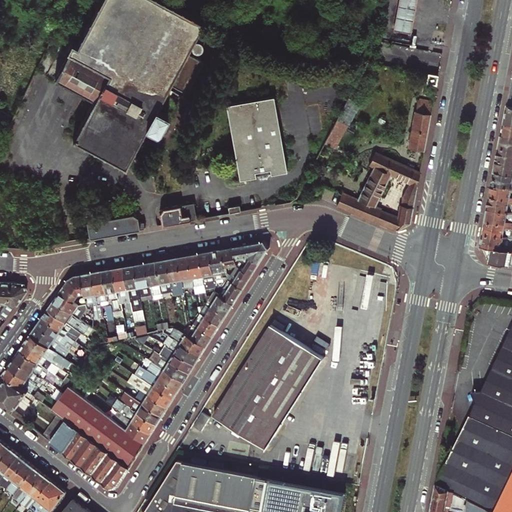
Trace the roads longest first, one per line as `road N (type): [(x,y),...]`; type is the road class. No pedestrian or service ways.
road 1 (residential): [(0,419),(120,511),(278,258),(294,218)]
road 2 (primary): [(453,269),(503,0)]
road 3 (primary): [(476,0),(426,261)]
road 4 (primary): [(426,261),(379,511)]
road 5 (residential): [(46,262),(294,218)]
road 6 (primary): [(407,511),(453,269)]
road 7 (residential): [(294,218),(329,221),(426,261)]
